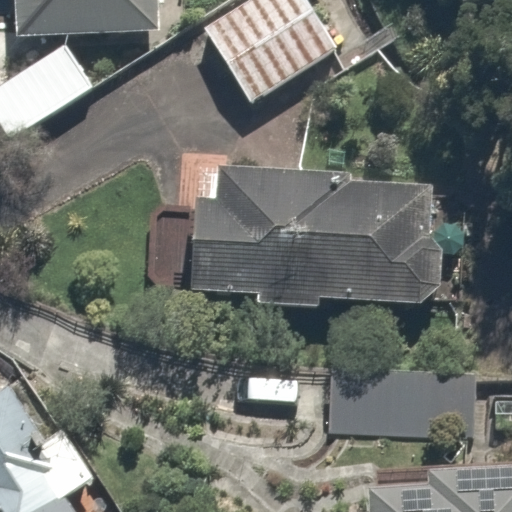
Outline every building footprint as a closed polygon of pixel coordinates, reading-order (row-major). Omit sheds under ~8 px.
[(159,28),(158,0),(15,0),(17,35),(159,28)] [(332,39),(303,0),(221,0),(193,21),(249,99),(332,39)] [(92,88),(65,46),(0,86),(0,122),(11,139),(92,88)] [(435,296),(445,182),(172,160),(163,274),(243,281),(241,302),(315,308),(317,286),(435,296)] [(483,358),(310,351),(307,431),(479,438),(483,358)] [(0,511),(68,511),(0,410),(0,511)] [(511,511),(511,444),(402,446),(403,462),(348,463),(349,501),(291,502),(291,511),(511,511)]
